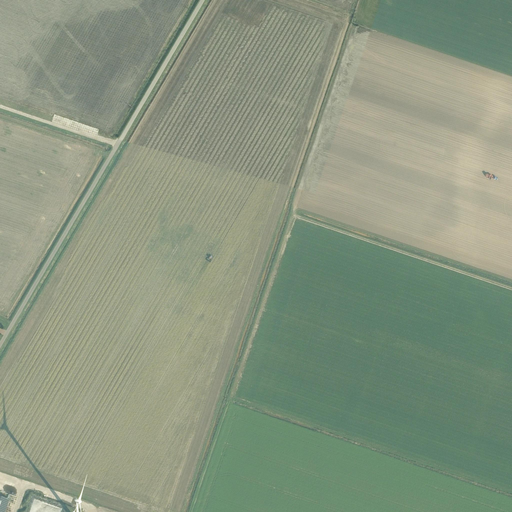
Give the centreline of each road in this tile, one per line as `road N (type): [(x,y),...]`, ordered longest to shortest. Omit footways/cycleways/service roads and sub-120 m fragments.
road 1 (unclassified): [(0,346),(201,0)]
road 2 (track): [(0,106),(116,146)]
